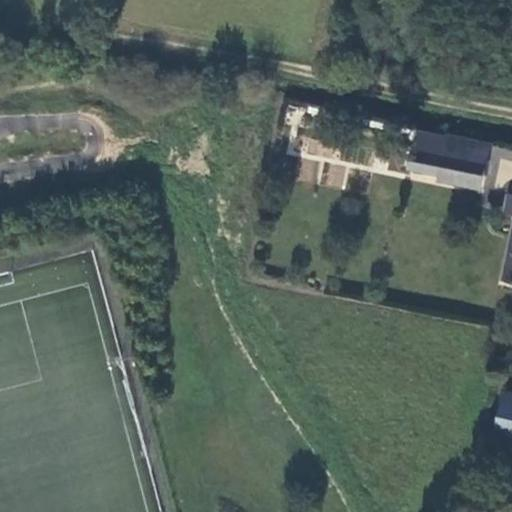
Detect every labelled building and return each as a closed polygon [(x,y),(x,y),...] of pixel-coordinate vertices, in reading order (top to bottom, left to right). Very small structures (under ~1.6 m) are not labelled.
[(475,140),(439,130),(436,146),(471,154),(475,140)] [(385,168),(387,135),(302,131),(301,163),(385,168)] [(471,154),(436,146),(429,176),(470,185),(478,155),(471,154)] [(478,155),(470,185),(479,188),(487,157),(478,155)] [(511,194),(507,193),(502,212),(511,214),(511,231),(501,280),(511,282),(511,194)] [(511,392),(501,390),(494,427),(511,430),(511,392)]
